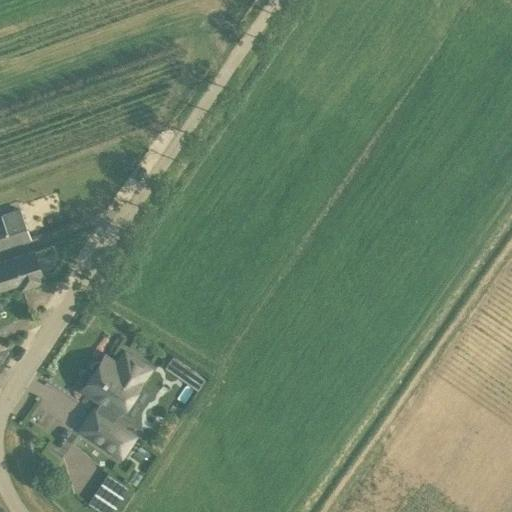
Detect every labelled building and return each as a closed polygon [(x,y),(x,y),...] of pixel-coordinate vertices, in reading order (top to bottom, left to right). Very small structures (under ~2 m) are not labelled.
[(0,220),(0,247),(28,239),(18,209),(2,214),(3,220),(0,220)] [(0,288),(18,283),(20,289),(42,281),(31,251),(0,261),(0,288)] [(154,364),(124,345),(115,355),(104,348),(78,387),(97,400),(95,404),(92,402),(76,426),(122,458),(138,432),(114,416),(117,414),(118,415),(154,364)] [(185,381),(196,388),(203,378),(191,371),(185,381)] [(89,504),(101,511),(112,511),(128,489),(108,475),(89,504)]
